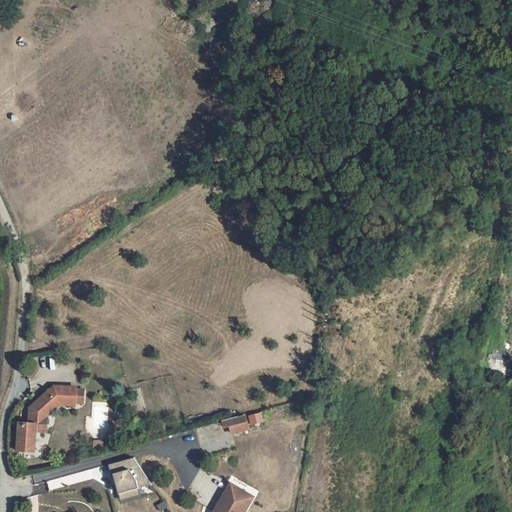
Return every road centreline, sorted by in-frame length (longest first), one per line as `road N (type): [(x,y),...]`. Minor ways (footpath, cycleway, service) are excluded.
road 1 (unclassified): [(4,511),(4,422),(18,386),(27,275),(0,202)]
road 2 (unknown): [(4,484),(164,449)]
